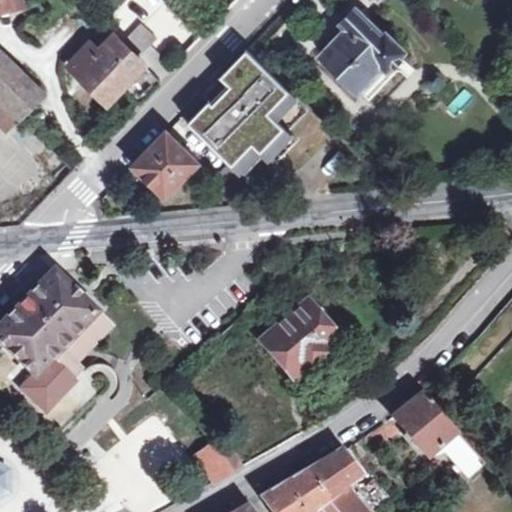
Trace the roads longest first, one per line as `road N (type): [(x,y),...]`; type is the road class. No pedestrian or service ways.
road 1 (secondary): [(511,192),(30,243)]
road 2 (unclassified): [(206,511),(369,409),(511,264)]
road 3 (unclassified): [(264,0),(30,243)]
